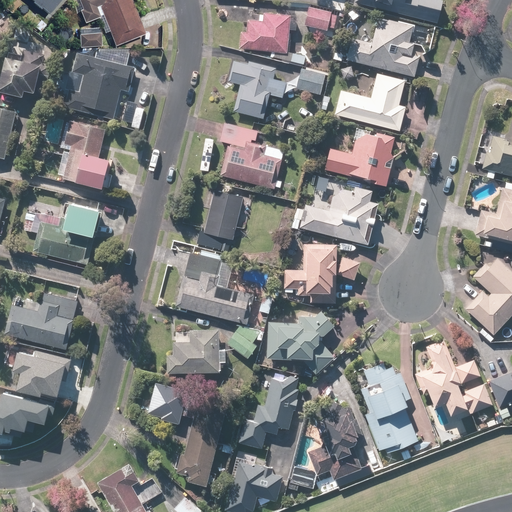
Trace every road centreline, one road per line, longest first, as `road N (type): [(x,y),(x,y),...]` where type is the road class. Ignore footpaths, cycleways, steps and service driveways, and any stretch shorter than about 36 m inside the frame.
road 1 (residential): [(180,0),(188,61),(105,399),(63,457),(0,475)]
road 2 (residential): [(476,47),(409,291)]
